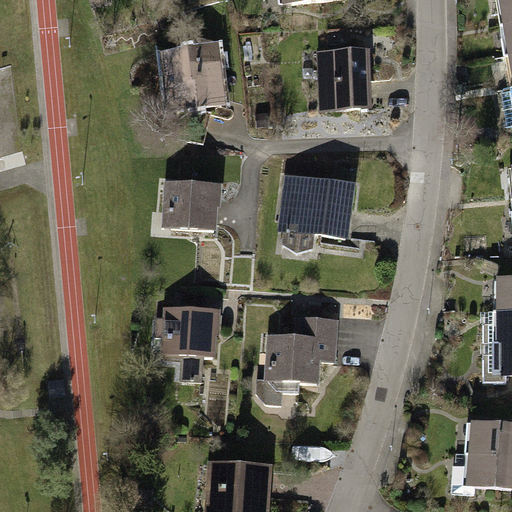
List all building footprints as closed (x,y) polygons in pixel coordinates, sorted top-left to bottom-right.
[(281,0),(282,9),(349,0),(281,0)] [(511,0),(499,0),(502,27),(511,25),(511,0)] [(511,25),(502,27),(508,58),(511,56),(511,25)] [(219,34),(157,42),(166,113),(228,105),(219,34)] [(317,47),(318,113),(372,112),(371,46),(317,47)] [(356,179),(288,171),(280,246),(315,250),(317,235),(349,239),(356,179)] [(221,182),(161,180),(159,232),(218,235),(221,182)] [(511,280),(498,281),(497,313),(511,312),(511,280)] [(219,303),(165,300),(164,311),(157,311),(156,334),(163,334),(162,348),(181,349),(179,378),(202,379),(204,351),(216,351),(219,303)] [(270,327),(267,399),(284,400),(285,390),(302,390),(302,385),(320,386),(321,356),(339,357),(341,312),(299,310),(298,328),(270,327)] [(511,312),(497,313),(496,345),(511,345),(511,312)] [(511,345),(496,345),(496,382),(511,381),(511,345)] [(63,377),(51,378),(52,393),(65,392),(63,377)] [(511,427),(471,426),(467,457),(511,459),(511,427)] [(511,459),(467,457),(466,488),(511,491),(511,459)] [(267,511),(270,466),(207,463),(205,511),(267,511)]
